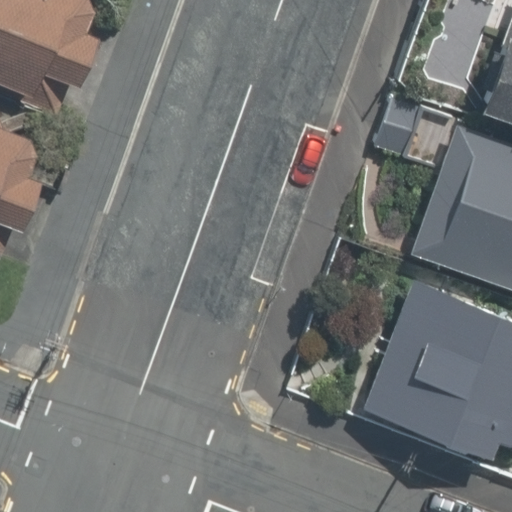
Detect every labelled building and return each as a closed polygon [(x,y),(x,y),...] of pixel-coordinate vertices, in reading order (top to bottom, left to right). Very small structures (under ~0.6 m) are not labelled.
[(118,0),(0,0),(0,67),(78,99),(118,0)] [(511,16),(483,97),(511,107),(511,16)] [(455,107),(391,82),(369,138),(433,163),(455,107)] [(69,128),(0,98),(0,237),(18,245),(69,128)] [(511,139),(459,125),(417,240),(511,273),(511,139)] [(511,300),(416,262),(364,393),(496,445),(501,431),(511,435),(511,300)]
